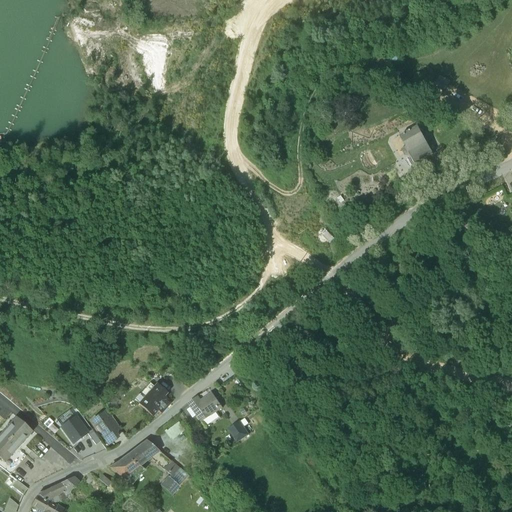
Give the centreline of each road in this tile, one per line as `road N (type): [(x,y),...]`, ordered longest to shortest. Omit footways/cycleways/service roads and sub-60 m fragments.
road 1 (residential): [(24,511),(36,490),(142,439),(411,224),(511,173)]
road 2 (track): [(273,284),(223,325),(171,335),(0,304)]
road 3 (track): [(334,281),(413,357),(511,389)]
